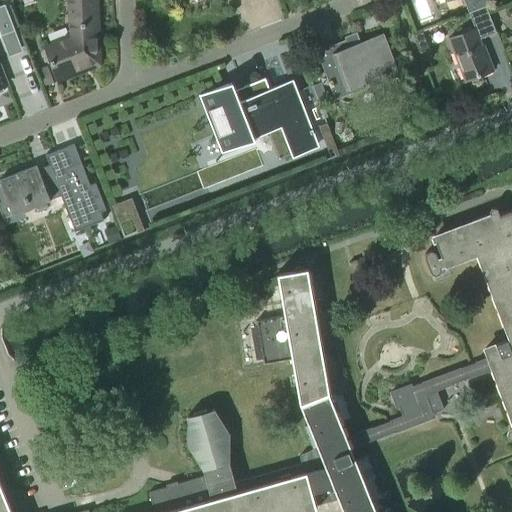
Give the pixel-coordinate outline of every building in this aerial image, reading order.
[(95,0),(68,0),(71,38),(45,48),(58,81),(77,74),(75,70),(99,60),(95,0)] [(445,0),(446,2),(451,0),(464,0),(470,13),(488,6),(490,6),(487,0),(445,0)] [(470,13),(476,29),(481,42),(499,35),(488,6),(470,13)] [(486,55),(481,42),(476,29),(449,39),(466,82),(494,70),(488,54),(486,55)] [(363,84),(397,71),(383,35),(349,48),(346,40),(317,51),(336,100),(365,88),(363,84)] [(41,70),(46,86),(55,83),(49,67),(41,70)] [(231,82),(199,95),(221,153),(245,144),(243,139),(281,124),(293,154),(318,144),(293,80),(269,89),(265,78),(243,86),(245,90),(236,94),(231,82)] [(0,207),(4,218),(13,214),(62,196),(76,231),(104,220),(101,212),(106,209),(96,183),(91,185),(75,144),(46,155),(48,161),(0,180),(2,183),(0,184),(0,207)] [(511,211),(499,216),(500,219),(495,221),(493,216),(435,238),(442,257),(439,259),(437,254),(434,251),(431,251),(429,252),(426,254),(425,255),(425,257),(431,273),(434,277),(436,277),(439,276),(441,274),(442,272),(443,270),(442,268),(478,254),(511,342),(508,343),(507,341),(485,349),(489,358),(493,369),(511,420),(511,211)] [(99,230),(104,242),(120,237),(116,224),(99,230)] [(375,511),(351,450),(345,438),(328,394),(307,270),(277,275),(284,316),(257,321),(265,364),(291,359),(299,404),(308,426),(306,429),(314,451),(301,457),(303,465),(235,484),(229,464),(230,464),(229,434),(215,410),(187,418),(188,447),(203,472),(210,471),(211,476),(179,485),(177,481),(166,484),(166,486),(148,491),(154,511),(86,511),(83,511),(42,511),(43,511),(41,511),(11,511),(0,484),(0,511),(308,511),(316,510),(315,505),(337,499),(342,511),(375,511)] [(493,369),(489,358),(412,387),(411,384),(390,392),(396,407),(399,406),(402,416),(345,438),(351,450),(435,418),(429,403),(440,399),(437,390),(493,369)] [(429,403),(434,413),(444,409),(440,399),(429,403)]
